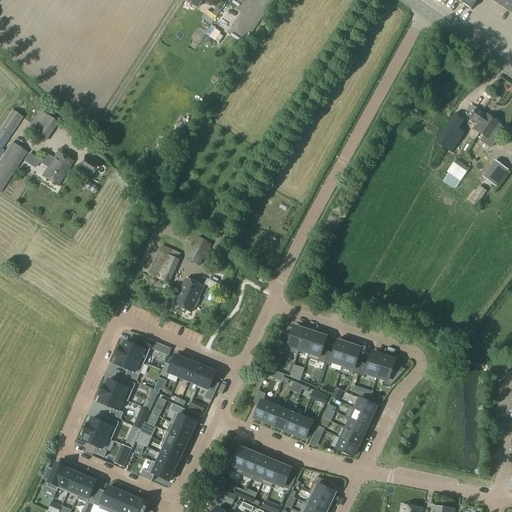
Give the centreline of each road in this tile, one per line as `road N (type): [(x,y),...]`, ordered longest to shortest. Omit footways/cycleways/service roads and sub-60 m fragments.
road 1 (residential): [(176,501),(60,451),(115,317),(238,369)]
road 2 (residential): [(426,11),(270,305)]
road 3 (residential): [(270,305),(419,358),(418,375),(392,405),(360,472)]
road 4 (residential): [(214,419),(360,472)]
road 5 (residential): [(360,472),(499,498)]
road 6 (residential): [(511,379),(499,498)]
